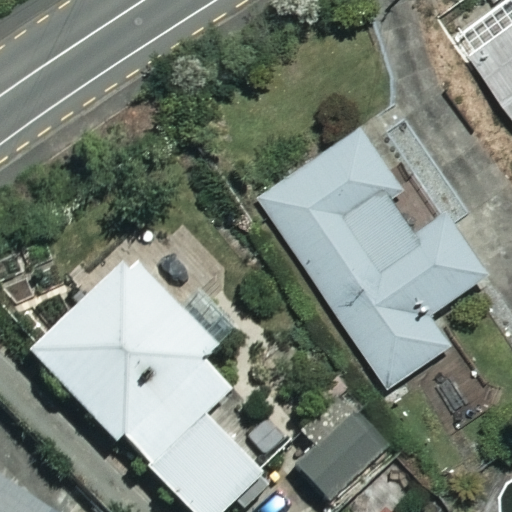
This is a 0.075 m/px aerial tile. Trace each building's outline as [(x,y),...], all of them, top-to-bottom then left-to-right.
[(511,0),(461,34),(511,110),(511,0)] [(442,230),(371,125),(263,198),(393,391),(455,350),(431,315),(489,276),(453,222),(442,230)] [(213,352),(132,263),(30,355),(113,447),(120,441),(184,511),(226,511),(262,480),(204,416),(227,395),(199,364),(213,352)] [(325,509),(392,450),(344,396),(277,455),(325,509)] [(0,511),(41,511),(0,483),(0,511)]
